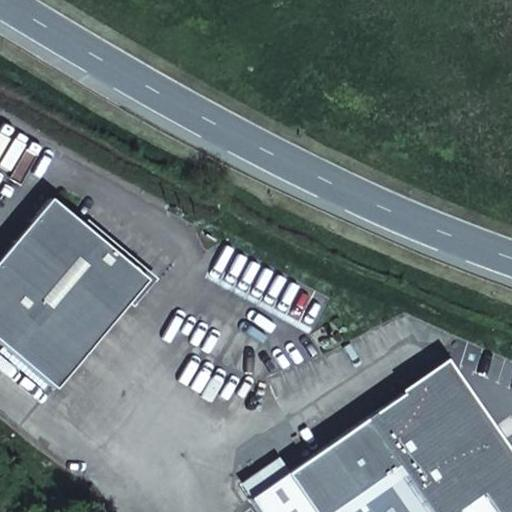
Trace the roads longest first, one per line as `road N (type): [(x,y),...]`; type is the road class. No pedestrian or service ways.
road 1 (motorway): [(2,0),(213,126),(455,237),(511,255)]
road 2 (residential): [(175,204),(207,511)]
